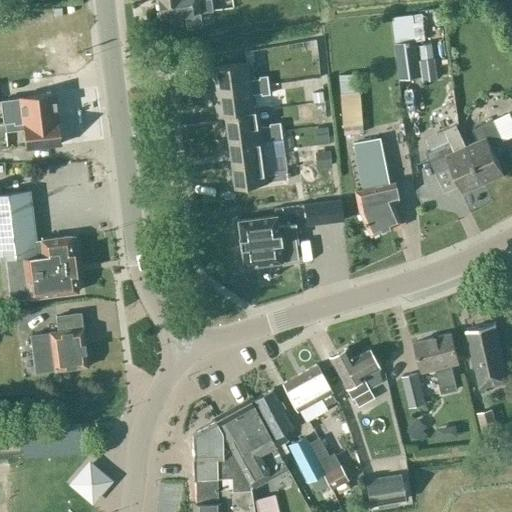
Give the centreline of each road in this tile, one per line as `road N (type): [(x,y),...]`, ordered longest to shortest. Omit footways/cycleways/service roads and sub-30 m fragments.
road 1 (tertiary): [(184,354),(138,274),(104,0)]
road 2 (tertiary): [(184,354),(428,275),(511,237)]
road 3 (unclassified): [(129,511),(148,411),(184,354)]
